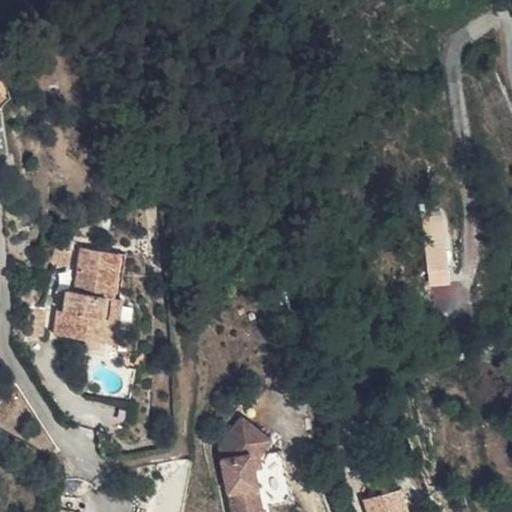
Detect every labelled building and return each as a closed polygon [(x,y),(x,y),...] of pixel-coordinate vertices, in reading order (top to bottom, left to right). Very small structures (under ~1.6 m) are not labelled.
[(454,282),(447,201),(425,202),(431,284),(454,282)] [(87,290),(79,289),(71,293),(70,305),(84,306),(87,290)] [(130,305),(95,304),(92,344),(91,356),(83,356),(82,367),(76,367),(74,393),(126,396),(128,348),(130,305)] [(84,306),(70,305),(66,305),(65,317),(82,319),(84,306)] [(91,356),(92,344),(84,344),(83,356),(91,356)] [(140,349),(128,348),(126,396),(137,397),(140,349)] [(244,511),(274,511),(274,506),(267,465),(265,450),(280,431),(256,414),(234,445),(244,511)] [(287,436),(280,431),(265,450),(267,465),(276,463),(274,452),(287,436)] [(276,463),(267,465),(274,506),(309,500),(300,448),(287,451),(276,463)] [(412,511),(404,488),(367,498),(371,511),(412,511)]
